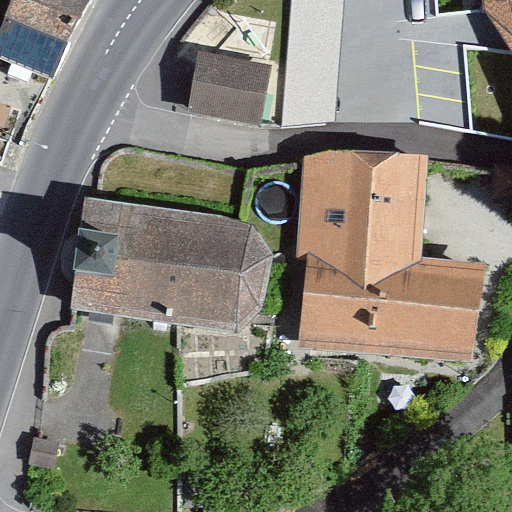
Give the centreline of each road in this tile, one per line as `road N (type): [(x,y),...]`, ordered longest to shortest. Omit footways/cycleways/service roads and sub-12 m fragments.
road 1 (secondary): [(39,211),(78,115),(149,0)]
road 2 (residential): [(342,511),(511,374)]
road 3 (secondary): [(0,340),(39,211)]
